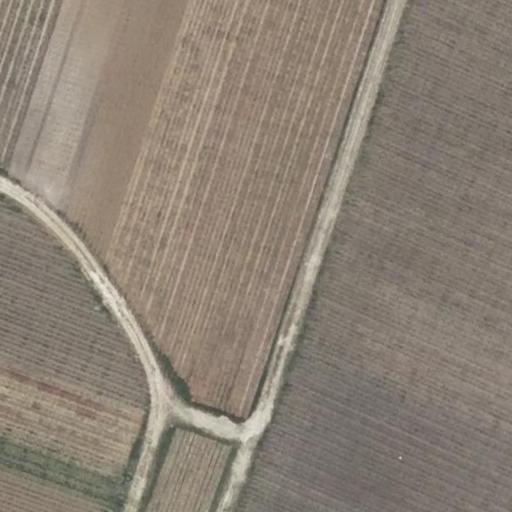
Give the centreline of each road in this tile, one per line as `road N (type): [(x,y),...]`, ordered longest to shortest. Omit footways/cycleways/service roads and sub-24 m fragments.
road 1 (track): [(218,511),(391,0)]
road 2 (track): [(123,511),(151,418),(148,369),(100,281),(53,222),(0,182)]
